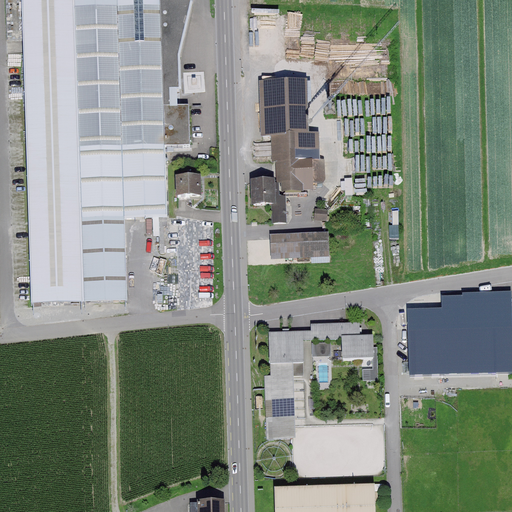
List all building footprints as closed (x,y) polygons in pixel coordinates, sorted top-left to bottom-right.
[(123,300),(121,218),(165,217),(163,148),(189,147),(188,109),(178,109),(177,59),(190,6),(189,0),(22,0),(31,303),(123,300)] [(306,83),(258,84),(260,141),(274,141),(275,183),(281,195),(286,195),(314,194),(314,187),(325,187),(324,159),(319,159),(319,136),(308,137),(306,83)] [(200,182),(179,182),(179,201),(201,201),(200,182)] [(275,183),(250,184),(251,207),(273,206),(273,225),(286,224),(286,195),(281,195),(275,183)] [(327,234),(269,237),(270,262),(328,259),(327,234)] [(444,316),(411,317),(413,379),(511,376),(511,352),(510,297),(463,299),(463,303),(443,303),(444,316)] [(311,334),(268,335),(268,366),(270,366),(270,376),(263,376),(264,402),(271,402),(272,419),(267,419),(268,440),(296,440),(294,367),(304,366),(304,342),(340,342),(341,364),(374,364),(373,337),(357,337),(357,326),(311,327),(311,334)] [(373,511),(373,488),(273,491),(273,511),(373,511)] [(224,511),(224,501),(191,502),(191,511),(224,511)]
